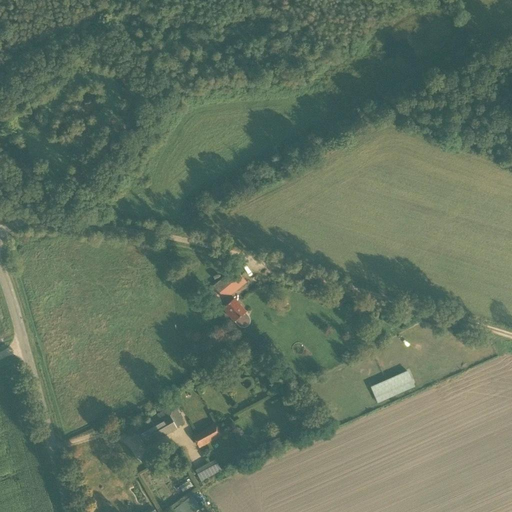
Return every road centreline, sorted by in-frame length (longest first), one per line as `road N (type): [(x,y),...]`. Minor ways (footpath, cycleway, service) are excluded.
road 1 (track): [(181,240),(511,42)]
road 2 (unclassified): [(272,265),(119,229),(29,220),(0,231)]
road 3 (tertiary): [(73,511),(0,268)]
road 4 (track): [(511,338),(272,265)]
